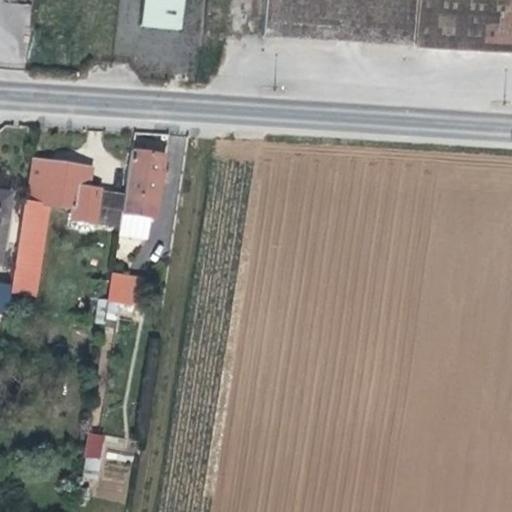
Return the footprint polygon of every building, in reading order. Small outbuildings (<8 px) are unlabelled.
[(179,0),(139,0),(137,23),(176,27),(179,0)] [(511,0),(261,0),(260,35),(511,50),(511,0)] [(120,213),(143,215),(152,217),(161,153),(129,149),(123,191),(120,213)] [(19,212),(43,215),(45,202),(70,205),(68,218),(118,225),(120,213),(123,191),(87,186),(88,176),(77,175),(78,164),(33,157),(27,200),(21,200),(19,212)] [(90,165),(78,164),(77,175),(88,176),(90,165)] [(0,190),(0,248),(8,191),(0,190)] [(7,291),(29,295),(43,215),(19,212),(7,291)] [(118,225),(141,229),(143,215),(120,213),(118,225)] [(140,239),(141,229),(118,225),(116,235),(140,239)] [(105,298),(138,303),(141,278),(109,273),(105,298)] [(98,473),(104,435),(88,432),(82,470),(98,473)]
